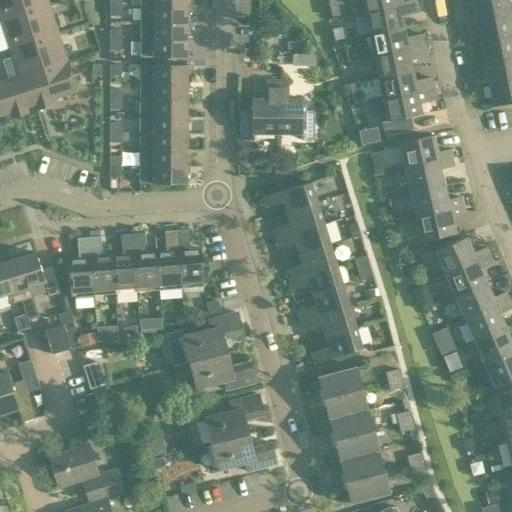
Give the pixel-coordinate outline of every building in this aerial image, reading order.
[(50,100),(75,92),(45,0),(0,0),(0,23),(11,59),(3,61),(9,80),(0,83),(0,116),(9,113),(10,118),(27,113),(25,108),(34,105),(35,110),(52,105),(50,100)] [(358,14),(415,3),(414,0),(360,0),(363,11),(357,13),(358,14)] [(506,0),(474,0),(471,1),(475,22),(509,15),(506,0)] [(417,13),(415,3),(358,14),(358,18),(364,16),(368,35),(402,28),(400,17),(417,13)] [(120,16),(120,6),(109,6),(109,16),(120,16)] [(140,23),(186,23),(186,6),(140,6),(140,23)] [(511,27),(509,15),(475,22),(479,43),(511,36),(511,27)] [(140,40),(186,40),(186,23),(140,23),(140,40)] [(404,39),(402,28),(368,35),(372,54),(366,55),(367,58),(424,46),(422,36),(404,39)] [(109,39),(120,39),(120,29),(109,29),(109,39)] [(511,36),(479,43),(484,65),(511,58),(511,36)] [(120,49),(120,39),(109,39),(109,49),(120,49)] [(185,58),(186,40),(140,40),(140,58),(185,58)] [(427,57),(424,46),(367,58),(367,61),(373,59),(377,78),(411,71),(409,61),(427,57)] [(511,58),(484,65),(488,86),(511,80),(511,58)] [(102,75),(102,65),(93,64),(93,74),(102,75)] [(120,74),(120,64),(109,64),(109,74),(120,74)] [(140,82),(185,82),(185,64),(140,64),(140,82)] [(411,71),(377,78),(381,98),(375,99),(376,101),(434,90),(432,79),(413,82),(411,71)] [(511,80),(488,86),(493,108),(511,103),(511,80)] [(276,134),(276,81),(265,81),(265,99),(251,99),(251,111),(240,111),(239,139),(252,139),(252,134),(276,134)] [(286,81),(276,81),(276,134),(299,134),(299,140),(313,140),(313,112),(300,112),(300,99),(286,99),(286,81)] [(185,82),(140,82),(140,98),(185,98),(185,82)] [(109,99),(120,99),(120,88),(109,88),(109,99)] [(436,101),(434,90),(376,101),(376,105),(382,103),(386,122),(380,123),(383,135),(411,130),(409,118),(421,116),(418,105),(436,101)] [(185,98),(140,98),(140,115),(185,115),(185,98)] [(120,109),(120,99),(109,99),(109,109),(120,109)] [(185,115),(140,115),(140,132),(185,132),(185,115)] [(109,133),(120,133),(120,123),(109,123),(109,133)] [(185,132),(140,132),(140,149),(185,149),(185,132)] [(120,142),(120,133),(109,133),(109,142),(120,142)] [(404,169),(451,158),(449,150),(435,153),(432,136),(398,144),(404,169)] [(140,149),(140,165),(185,165),(185,149),(140,149)] [(109,166),(120,166),(120,156),(109,156),(109,166)] [(409,193),(442,186),(439,170),(453,167),(451,158),(404,169),(409,193)] [(382,159),(372,161),(375,174),(384,173),(382,161),(382,159)] [(185,183),(185,165),(140,165),(140,182),(185,183)] [(120,176),(120,166),(109,166),(109,176),(120,176)] [(286,213),(316,203),(310,182),(261,197),(264,207),(282,201),(286,213)] [(414,216),(462,205),(460,198),(446,201),(442,186),(409,193),(414,216)] [(322,224),(316,203),(286,213),(289,224),(271,230),(274,239),(322,224)] [(464,213),(462,205),(414,216),(420,241),(453,233),(449,216),(464,213)] [(351,238),(360,236),(359,234),(356,223),(356,222),(347,225),(351,238)] [(298,253),(329,243),(322,224),(274,239),(277,248),(294,242),(298,253)] [(175,230),(179,282),(202,280),(199,249),(189,250),(187,229),(175,230)] [(165,251),(155,252),(157,284),(179,282),(175,230),(164,231),(165,251)] [(131,234),(135,285),(157,284),(155,252),(144,253),(143,233),(131,234)] [(122,254),(111,255),(114,287),(135,285),(131,234),(120,235),(122,254)] [(88,237),(92,289),(114,287),(111,255),(100,256),(99,236),(88,237)] [(69,290),(92,289),(88,237),(76,238),(78,257),(67,257),(69,290)] [(445,275),(489,256),(486,248),(473,254),(465,237),(434,251),(445,275)] [(287,279),(335,264),(329,243),(298,253),(301,264),(284,269),(287,279)] [(407,245),(396,247),(398,256),(408,254),(407,245)] [(8,261),(21,302),(33,298),(29,288),(43,284),(47,297),(60,293),(51,266),(40,270),(35,253),(8,261)] [(410,254),(402,257),(405,265),(413,262),(410,254)] [(454,298),(485,284),(479,270),(492,264),(489,256),(445,275),(454,298)] [(10,305),(21,302),(8,261),(0,263),(0,296),(6,295),(10,305)] [(311,295),(342,285),(335,264),(287,279),(290,289),(308,283),(311,295)] [(464,320),(508,300),(504,293),(492,298),(485,284),(454,298),(464,320)] [(300,320),(348,306),(342,285),(311,295),(315,306),(297,312),(300,320)] [(375,298),(375,297),(372,289),(363,292),(366,300),(375,298)] [(473,342),(504,328),(498,314),(511,308),(508,300),(464,320),(473,342)] [(323,335),(354,326),(348,306),(300,320),(303,329),(320,324),(323,335)] [(69,310),(57,314),(61,326),(62,325),(73,321),(69,310)] [(182,329),(164,334),(173,367),(189,363),(189,362),(225,353),(222,339),(242,334),(236,312),(207,319),(209,329),(184,335),(182,329)] [(51,354),(69,348),(62,325),(61,326),(43,331),(51,354)] [(135,325),(123,329),(126,339),(138,336),(135,325)] [(361,348),(354,326),(323,335),(327,347),(310,352),(313,363),(361,348)] [(483,364),(511,350),(511,342),(511,343),(504,328),(473,342),(483,364)] [(511,350),(483,364),(493,387),(511,378),(511,350)] [(225,353),(189,362),(189,363),(195,387),(223,380),(226,390),(254,382),(249,361),(229,366),(225,353)] [(31,361),(18,365),(26,388),(27,393),(40,389),(38,384),(31,361)] [(316,377),(322,398),(361,388),(355,367),(316,377)] [(394,371),(385,373),(387,382),(396,380),(394,371)] [(0,375),(0,415),(18,409),(23,423),(35,419),(22,380),(10,384),(7,373),(0,375)] [(396,380),(387,382),(389,390),(398,388),(396,380)] [(361,388),(322,398),(327,419),(366,409),(361,388)] [(500,420),(511,417),(511,390),(494,395),(500,420)] [(210,444),(247,434),(243,421),(263,416),(257,394),(229,401),(231,410),(203,417),(210,444)] [(366,409),(327,419),(333,440),(372,430),(366,409)] [(404,412),(395,414),(397,423),(406,421),(404,412)] [(506,444),(511,442),(511,417),(500,420),(506,444)] [(406,421),(397,423),(399,432),(408,430),(406,421)] [(372,430),(333,440),(338,461),(377,451),(372,430)] [(159,431),(145,435),(151,457),(165,453),(159,431)] [(250,447),(247,434),(210,444),(216,468),(244,461),(246,471),(275,463),(270,442),(250,447)] [(88,445),(48,457),(57,488),(83,480),(86,492),(118,481),(114,470),(98,475),(88,445)] [(383,472),(377,451),(338,461),(344,482),(383,472)] [(482,451),(473,453),(475,461),(484,459),(482,451)] [(414,455),(406,457),(408,466),(417,464),(414,455)] [(163,458),(150,461),(152,470),(165,467),(163,458)] [(417,464),(408,466),(410,475),(419,473),(417,464)] [(388,494),(383,472),(344,482),(349,504),(388,494)] [(90,503),(65,511),(121,511),(121,510),(116,496),(121,494),(118,481),(86,492),(90,503)] [(485,493),(485,494),(488,504),(499,501),(496,491),(485,493)] [(432,511),(442,511),(438,503),(430,507),(432,511)]
